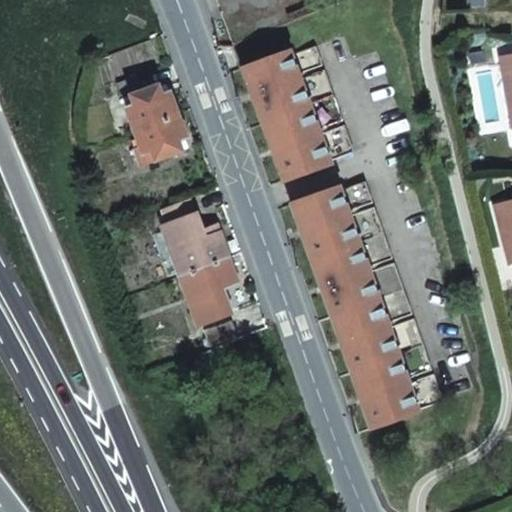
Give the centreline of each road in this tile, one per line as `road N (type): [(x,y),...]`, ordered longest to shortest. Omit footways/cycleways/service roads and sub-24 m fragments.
road 1 (residential): [(365,511),(177,0)]
road 2 (trunk): [(152,511),(0,139)]
road 3 (trunk): [(117,511),(0,281)]
road 4 (trunk): [(0,330),(92,511)]
